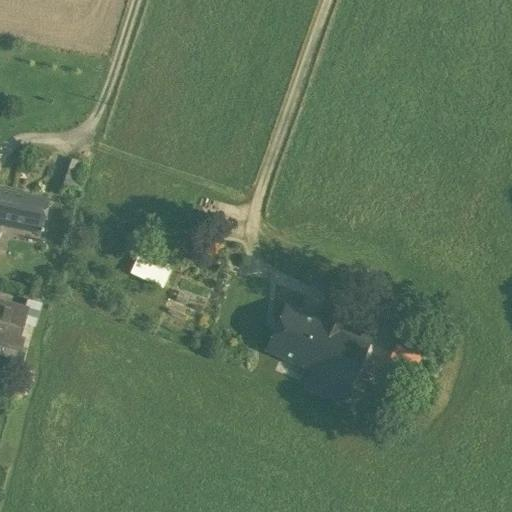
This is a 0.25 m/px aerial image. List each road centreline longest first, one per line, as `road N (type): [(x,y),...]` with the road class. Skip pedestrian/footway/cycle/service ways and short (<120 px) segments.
road 1 (track): [(328,0),(251,232)]
road 2 (track): [(0,158),(15,141),(59,140),(86,129),(137,0)]
